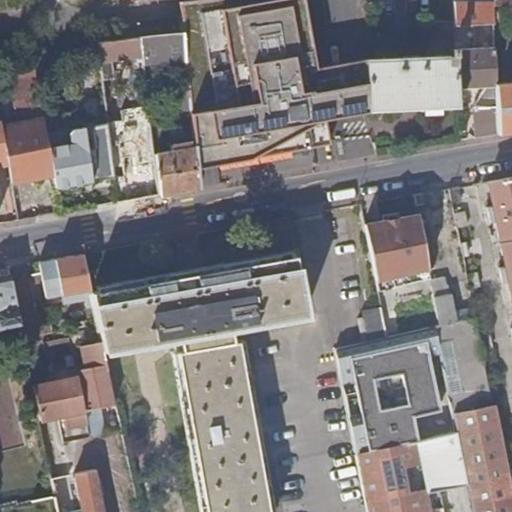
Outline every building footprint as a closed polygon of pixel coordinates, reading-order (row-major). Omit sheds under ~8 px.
[(303,0),(241,0),(179,12),(180,20),(181,35),(185,63),(186,80),(189,101),(313,88),(337,86),(335,65),(317,68),(303,0)] [(494,24),(493,6),(493,2),(455,2),(456,25),(494,24)] [(457,108),(456,89),(456,51),(456,25),(427,25),(428,58),(405,59),(408,110),(457,108)] [(181,35),(139,39),(142,67),(185,63),(181,35)] [(139,39),(96,43),(99,72),(143,68),(142,67),(139,39)] [(481,138),(499,135),(497,84),(496,48),(456,51),(456,89),(486,85),(474,109),(474,140),(481,138)] [(367,112),(408,110),(405,59),(365,60),(367,112)] [(324,147),(331,145),(326,119),(353,114),(364,112),(367,112),(365,60),(349,63),(335,65),(337,86),(313,88),(324,147)] [(42,122),(33,71),(9,76),(19,126),(0,129),(0,130),(7,164),(11,185),(52,176),(42,122)] [(190,115),(189,101),(186,80),(172,81),(177,116),(190,115)] [(505,134),(511,133),(511,82),(503,83),(505,134)] [(499,135),(505,134),(503,83),(497,84),(499,135)] [(196,170),(324,147),(313,88),(189,101),(190,115),(194,148),(196,170)] [(50,121),(42,122),(52,176),(55,189),(91,182),(88,162),(83,129),(71,131),(68,136),(69,146),(57,149),(54,133),(52,134),(50,121)] [(88,162),(97,161),(91,124),(82,126),(83,129),(88,162)] [(199,189),(196,170),(194,148),(190,148),(189,138),(182,139),(183,144),(170,146),(171,152),(154,154),(159,197),(199,189)] [(137,143),(138,149),(153,147),(152,140),(137,143)] [(124,204),(159,197),(154,154),(153,147),(138,149),(117,153),(124,204)] [(88,162),(91,182),(91,183),(101,182),(97,161),(88,162)] [(511,178),(487,183),(492,208),(486,209),(489,223),(495,222),(504,269),(499,269),(502,284),(508,283),(511,302),(511,178)] [(462,203),(458,188),(448,190),(452,205),(462,203)] [(424,207),(422,195),(415,196),(418,208),(424,207)] [(432,280),(418,213),(363,225),(377,292),(432,280)] [(464,214),(454,217),(456,230),(467,228),(464,214)] [(308,310),(297,250),(92,287),(105,347),(180,334),(182,347),(177,348),(213,511),(278,511),(240,336),(235,337),(233,324),(308,310)] [(93,309),(81,256),(52,261),(59,297),(62,296),(64,306),(84,301),(87,310),(93,309)] [(477,274),(466,276),(469,291),(480,289),(477,274)] [(0,327),(19,323),(9,276),(0,277),(0,327)] [(469,292),(452,296),(457,323),(474,319),(469,292)] [(452,296),(435,299),(440,327),(436,327),(444,367),(453,414),(481,408),(492,406),(491,398),(481,351),(478,337),(474,319),(457,323),(452,296)] [(387,339),(381,309),(362,312),(363,319),(357,320),(363,344),(369,343),(387,339)] [(436,327),(387,339),(369,343),(335,351),(357,458),(367,511),(404,511),(419,509),(442,504),(471,498),(470,496),(460,447),(460,444),(420,453),(415,429),(443,423),(431,370),(444,367),(436,327)] [(490,335),(478,337),(481,351),(492,349),(490,335)] [(114,403),(102,345),(81,349),(86,370),(77,372),(78,377),(79,376),(86,411),(91,431),(105,428),(100,407),(114,403)] [(78,377),(52,382),(59,417),(86,411),(79,376),(78,377)] [(59,417),(52,382),(32,387),(40,421),(59,417)] [(491,398),(492,406),(493,406),(495,412),(506,409),(503,395),(491,398)] [(492,406),(481,408),(499,496),(511,493),(508,472),(505,459),(495,412),(493,406),(492,406)] [(511,511),(511,493),(499,496),(481,408),(453,414),(457,432),(460,444),(460,447),(468,486),(470,496),(471,498),(473,511),(511,511)] [(86,411),(59,417),(65,443),(92,437),(91,431),(86,411)] [(106,434),(105,428),(91,431),(92,437),(106,434)] [(108,511),(99,468),(76,473),(84,511),(108,511)] [(59,511),(56,497),(16,505),(17,511),(59,511)] [(0,511),(17,511),(16,505),(16,502),(0,505),(0,511)]
